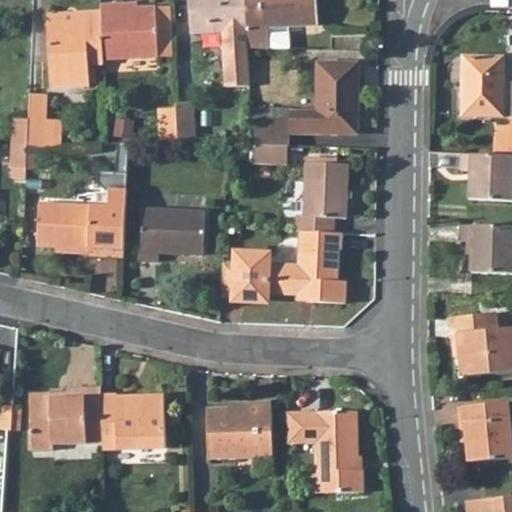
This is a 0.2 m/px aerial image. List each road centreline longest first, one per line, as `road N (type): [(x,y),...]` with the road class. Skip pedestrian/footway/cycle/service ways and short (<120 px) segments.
road 1 (residential): [(397,346),(218,341),(0,299)]
road 2 (residential): [(397,346),(411,0)]
road 3 (residential): [(417,511),(397,346)]
